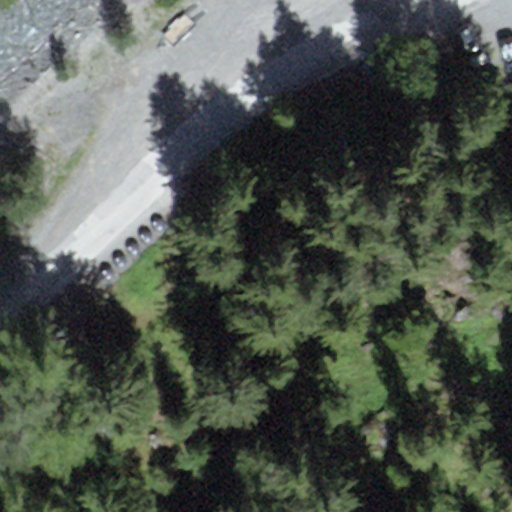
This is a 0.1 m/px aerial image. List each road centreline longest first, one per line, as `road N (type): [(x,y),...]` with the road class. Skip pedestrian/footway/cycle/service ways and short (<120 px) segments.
road 1 (unclassified): [(270,108),(0,310)]
road 2 (residential): [(270,108),(413,0)]
